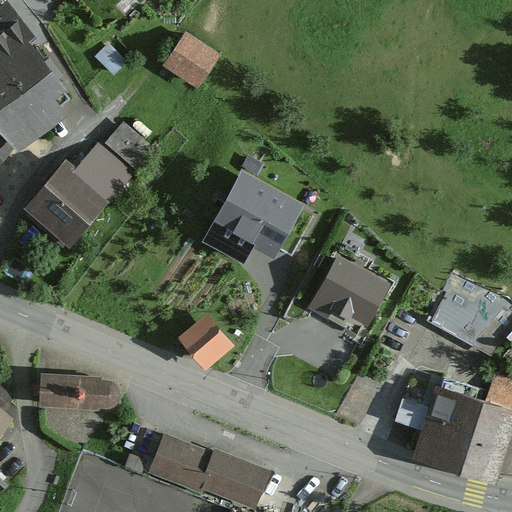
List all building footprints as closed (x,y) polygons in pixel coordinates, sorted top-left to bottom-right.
[(0,49),(49,116),(61,107),(57,102),(68,94),(24,34),(30,30),(14,8),(0,18),(0,49)] [(186,27),(163,59),(198,84),(221,52),(186,27)] [(49,116),(0,49),(0,158),(18,139),(49,116)] [(63,169),(23,216),(61,248),(116,183),(89,160),(73,178),(63,169)] [(304,200),(242,165),(202,235),(243,258),(255,237),(276,249),(304,200)] [(384,286),(338,259),(311,305),(357,332),(384,286)] [(235,341),(209,308),(179,331),(205,364),(235,341)] [(101,380),(40,375),(37,402),(99,408),(101,380)] [(477,393),(442,382),(420,449),(455,460),(477,393)] [(511,404),(477,393),(455,460),(491,471),(511,404)] [(0,406),(0,424),(9,414),(0,406)] [(259,471),(161,436),(149,470),(247,505),(259,471)]
